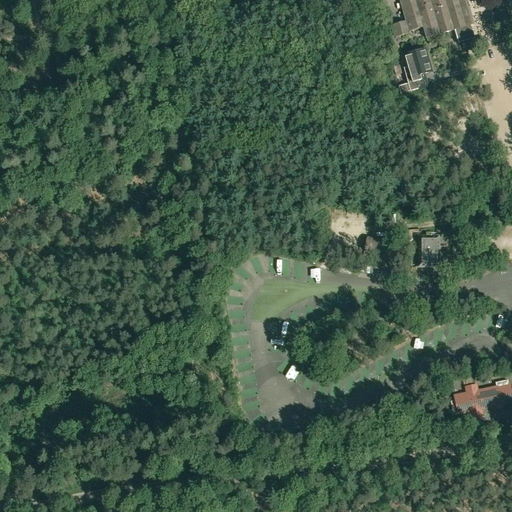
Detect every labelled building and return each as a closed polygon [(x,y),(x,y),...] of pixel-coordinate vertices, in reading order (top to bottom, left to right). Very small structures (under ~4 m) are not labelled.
[(474,34),(466,8),(468,8),(465,0),(402,0),(409,20),(392,25),(395,37),(407,33),(407,31),(423,27),(426,38),(454,29),(457,39),(474,34)] [(421,74),(431,71),(425,49),(404,55),(412,82),(408,83),(410,91),(427,86),(425,78),(422,79),(421,74)] [(364,257),(375,259),(373,269),(389,272),(389,271),(397,272),(399,264),(402,265),(406,244),(369,236),(364,257)] [(438,266),(439,236),(419,236),(419,266),(438,266)] [(511,401),(511,398),(509,384),(508,379),(496,382),(497,387),(477,391),(476,385),(466,387),(467,393),(455,396),(459,413),(471,410),(472,416),(482,414),(481,408),(511,401)] [(498,417),(510,412),(506,404),(495,409),(498,417)]
